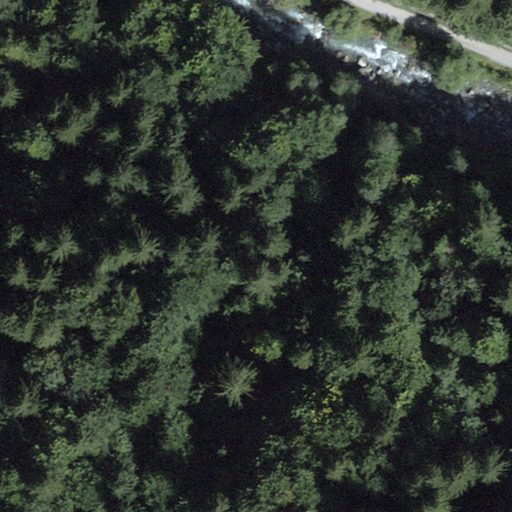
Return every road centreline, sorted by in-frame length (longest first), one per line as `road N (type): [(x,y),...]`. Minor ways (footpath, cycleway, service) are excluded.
road 1 (track): [(446,511),(280,427),(0,322)]
road 2 (track): [(511,61),(358,0)]
